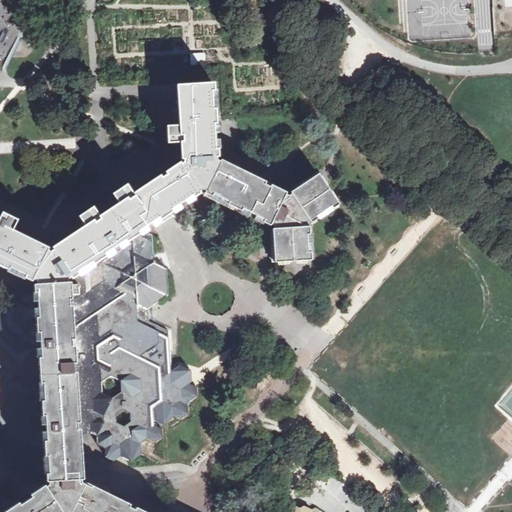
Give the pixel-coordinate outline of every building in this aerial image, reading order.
[(0,0),(0,58),(4,58),(8,51),(3,45),(10,30),(2,16),(9,0),(0,0)] [(217,62),(216,51),(190,53),(190,63),(217,62)] [(56,254),(70,276),(88,264),(144,227),(166,212),(183,201),(192,195),(201,189),(268,230),(276,225),(277,237),(278,262),(307,260),(305,223),(337,203),(326,187),(323,181),(320,177),(288,198),(215,160),(211,116),(209,84),(204,84),(181,86),(185,163),(143,191),(69,241),(54,251),(56,254)] [(66,211),(73,206),(69,200),(62,204),(66,211)] [(152,229),(144,227),(88,264),(90,289),(70,301),(76,388),(77,410),(96,418),(89,424),(90,432),(97,436),(98,444),(105,448),(106,457),(114,461),(117,459),(121,456),(131,461),(141,454),(140,443),(148,438),(155,442),(162,437),(162,429),(164,424),(174,418),(173,415),(181,419),(189,414),(188,406),(190,401),(198,397),(197,387),(189,384),(192,382),(191,378),(191,370),(180,365),(171,371),(170,355),(169,331),(147,320),(146,315),(146,310),(169,295),(167,269),(153,263),(152,235),(152,229)] [(13,235),(0,228),(0,261),(33,277),(38,279),(38,284),(43,284),(66,282),(66,278),(70,276),(56,254),(54,251),(50,253),(46,252),(13,235)] [(137,511),(83,485),(81,483),(81,479),(77,410),(76,388),(70,301),(69,281),(66,282),(43,284),(38,284),(38,300),(40,330),(43,390),(44,404),(48,468),(49,481),(49,485),(46,487),(44,488),(20,504),(7,511),(61,511),(62,511),(66,509),(71,511),(73,511),(137,511)] [(23,341),(40,330),(38,300),(37,299),(28,295),(20,291),(13,296),(13,301),(0,307),(0,325),(0,330),(11,336),(23,341)] [(0,511),(7,511),(20,504),(11,489),(0,495),(0,511)]
